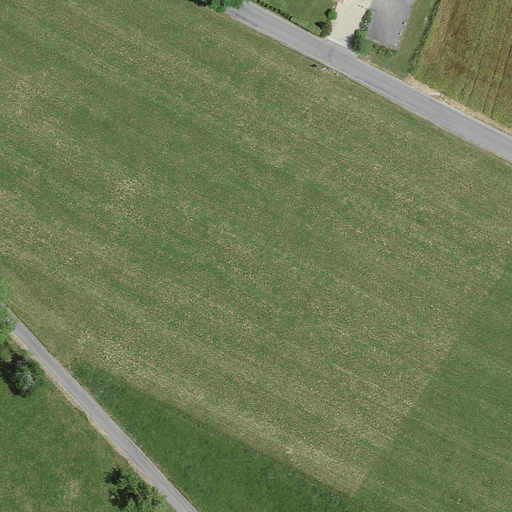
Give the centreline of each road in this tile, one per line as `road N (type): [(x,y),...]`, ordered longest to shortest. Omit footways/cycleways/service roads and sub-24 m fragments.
road 1 (unclassified): [(511,146),(228,0)]
road 2 (unclassified): [(0,309),(187,511)]
